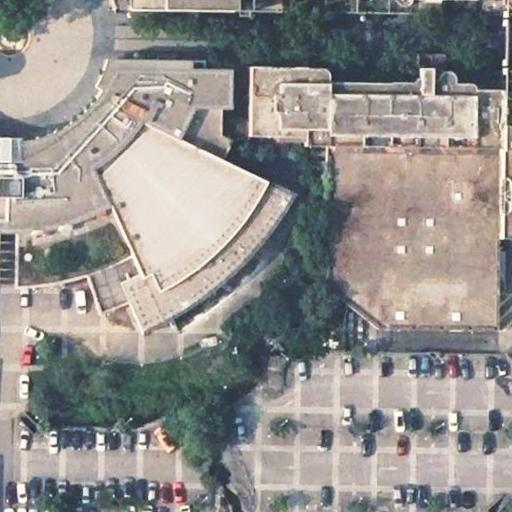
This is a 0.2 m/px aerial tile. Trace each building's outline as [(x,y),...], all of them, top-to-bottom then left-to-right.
[(108,0),(111,10),(232,11),(250,12),(250,0),(108,0)] [(474,7),(474,0),(250,0),(250,12),(260,12),(276,12),(300,12),(337,13),(380,14),(422,14),(462,15),(473,15),(474,7)] [(511,0),(474,0),(474,7),(486,7),(499,7),(499,15),(511,24),(511,65),(507,70),(501,70),(498,239),(511,238),(511,0)] [(498,239),(501,70),(476,70),(448,70),(449,54),(416,54),(416,69),(395,69),(309,68),(260,67),(259,124),(275,126),(274,144),(304,145),(304,151),(315,151),(316,155),(328,155),(325,233),(319,232),(319,246),(325,246),(325,288),(346,290),(346,303),(362,304),(362,316),(378,317),(379,328),(499,330),(498,292),(505,292),(505,254),(499,254),(498,239)] [(21,160),(15,160),(14,235),(20,235),(22,289),(34,288),(51,286),(69,283),(87,278),(99,314),(128,303),(142,334),(171,318),(178,333),(191,325),(213,311),(235,293),(265,262),(252,251),(274,222),(251,198),(251,174),(222,161),(231,143),(228,143),(228,138),(221,131),(221,109),(229,109),(229,69),(189,68),(189,61),(152,61),(152,70),(127,70),(123,82),(115,99),(102,118),(85,133),(68,145),(43,156),(21,160)] [(0,233),(14,235),(15,160),(0,160),(0,233)]
